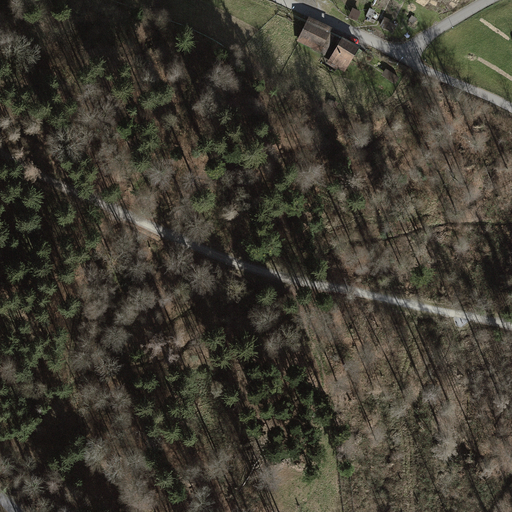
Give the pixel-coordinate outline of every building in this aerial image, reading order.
[(362,13),(353,9),(348,18),(357,22),(362,13)] [(376,11),(370,9),(366,17),(372,20),(376,11)] [(418,19),(412,16),(409,21),(414,24),(418,19)] [(391,20),(385,17),(380,26),(393,33),(397,26),(390,22),(391,20)] [(321,46),(328,32),(309,23),(302,36),(321,46)] [(345,70),(358,49),(343,39),(330,59),(339,65),(345,70)]
